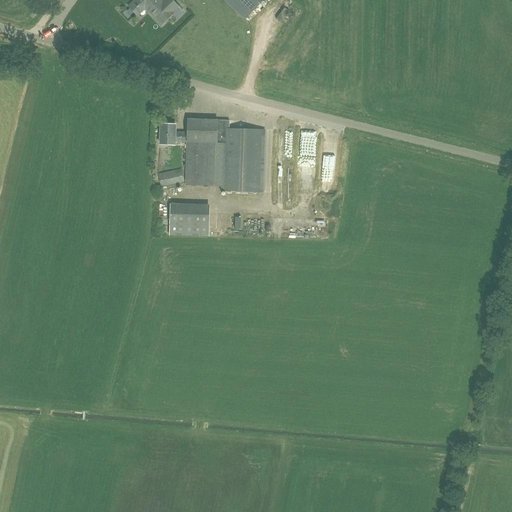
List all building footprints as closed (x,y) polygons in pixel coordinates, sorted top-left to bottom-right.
[(139,15),(146,9),(153,16),(164,4),(162,2),(160,0),(135,0),(129,6),(135,13),(134,13),(139,19),(141,17),(139,15)] [(164,4),(153,16),(161,24),(173,12),(172,11),(178,6),(172,0),(163,0),(162,2),(164,4)] [(261,0),(224,0),(244,18),(261,0)] [(262,192),(264,129),(228,128),(229,120),(187,118),(187,132),(174,132),(175,124),(160,123),(159,144),(174,144),(174,141),(186,141),(185,185),(221,186),(221,190),(262,192)] [(157,174),(161,187),(184,181),(181,168),(157,174)] [(178,214),(178,204),(169,204),(168,234),(208,235),(209,215),(178,214)]
